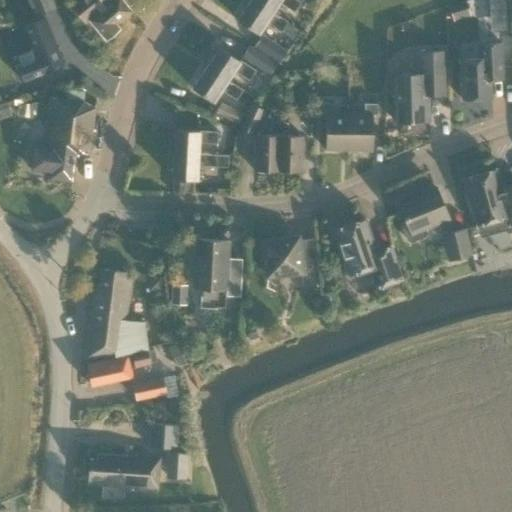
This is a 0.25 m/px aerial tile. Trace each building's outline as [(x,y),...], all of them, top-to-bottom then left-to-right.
[(27,0),(35,17),(56,9),(52,0),(27,0)] [(77,0),(71,6),(85,22),(89,19),(106,39),(120,27),(116,23),(131,10),(122,0),(77,0)] [(272,13),(251,0),(250,0),(237,20),(258,33),(266,21),(281,31),(287,21),(273,11),(272,13)] [(251,0),(272,13),(273,11),(279,2),(294,12),(301,2),(298,0),(251,0)] [(464,0),(449,5),(454,19),(470,14),(465,0),(464,0)] [(505,0),(488,0),(489,15),(506,14),(505,0)] [(45,17),(21,26),(29,47),(12,53),(23,81),(64,65),(45,17)] [(402,28),(388,29),(389,39),(402,38),(402,28)] [(287,51),(261,34),(253,45),(279,63),(287,51)] [(462,99),(492,97),(491,81),(503,81),(501,42),(478,44),(479,58),(460,59),(462,99)] [(242,55),(269,74),(277,63),(250,44),(242,55)] [(227,81),(228,79),(234,70),(249,80),(256,70),(240,59),(239,60),(219,47),(206,67),(227,81)] [(445,94),(444,51),(420,52),(420,61),(420,74),(409,74),(394,75),(395,121),(429,120),(429,94),(445,94)] [(408,61),(409,74),(420,74),(420,61),(408,61)] [(227,81),(206,67),(192,88),(213,102),(221,89),(244,104),(251,95),(228,79),(227,81)] [(70,98),(83,100),(84,92),(84,91),(69,89),(68,98),(70,98)] [(75,151),(89,153),(95,107),(83,101),(50,97),(46,128),(50,128),(48,147),(34,145),(31,169),(50,171),(49,177),(72,180),(75,151)] [(19,104),(17,115),(29,117),(43,119),(45,104),(38,104),(38,102),(35,102),(25,104),(25,105),(19,104)] [(242,112),(221,102),(216,113),(219,115),(220,115),(237,124),(242,112)] [(349,150),(349,114),(335,113),(335,103),(322,102),(322,114),(326,114),(326,149),(349,150)] [(7,103),(0,105),(0,110),(2,116),(11,113),(7,103)] [(240,129),(252,135),(265,109),(252,103),(240,129)] [(349,114),(349,150),(372,150),(373,114),(377,115),(377,103),(364,103),(364,114),(349,114)] [(271,128),(287,128),(287,114),(271,113),(271,128)] [(198,155),(199,153),(199,142),(217,143),(218,131),(199,130),(199,131),(175,129),(173,154),(198,155)] [(278,171),(279,135),(255,134),(255,170),(278,171)] [(279,135),(278,171),(301,171),(302,135),(279,135)] [(231,167),(232,155),(199,153),(198,155),(173,154),(172,178),(197,179),(198,165),(231,167)] [(464,177),(477,225),(507,217),(510,225),(511,224),(511,186),(501,189),(495,169),(464,177)] [(400,205),(407,224),(404,225),(403,229),(407,239),(410,241),(424,235),(425,232),(424,228),(448,218),(435,187),(422,192),(423,195),(400,205)] [(348,275),(370,268),(376,287),(401,278),(390,246),(376,251),(365,218),(333,229),(348,275)] [(442,233),(448,259),(472,254),(466,227),(442,233)] [(268,276),(301,272),(302,283),(315,281),(312,258),(300,259),(298,237),(264,241),(268,276)] [(240,296),(242,268),(228,267),(229,240),(196,238),(193,287),(203,288),(203,295),(200,295),(199,306),(216,307),(216,305),(225,305),(225,295),(240,296)] [(126,320),(131,278),(126,278),(126,272),(102,269),(99,295),(95,294),(87,358),(121,354),(148,348),(144,321),(126,320)] [(148,277),(148,290),(161,290),(161,277),(148,277)] [(172,284),(171,304),(186,304),(187,285),(172,284)] [(338,304),(334,290),(320,294),(324,308),(338,304)] [(186,339),(203,335),(199,318),(182,322),(186,339)] [(259,335),(254,323),(245,327),(250,339),(259,335)] [(178,342),(167,346),(171,358),(183,354),(178,342)] [(91,385),(133,376),(130,367),(151,363),(148,348),(121,354),(121,355),(88,363),(91,385)] [(133,383),(136,399),(166,393),(162,377),(133,383)] [(150,421),(150,445),(178,445),(178,421),(150,421)] [(124,490),(157,492),(160,453),(127,451),(127,455),(97,453),(97,459),(90,458),(88,478),(95,478),(95,484),(124,486),(124,490)] [(168,461),(186,462),(187,452),(169,451),(168,461)]
